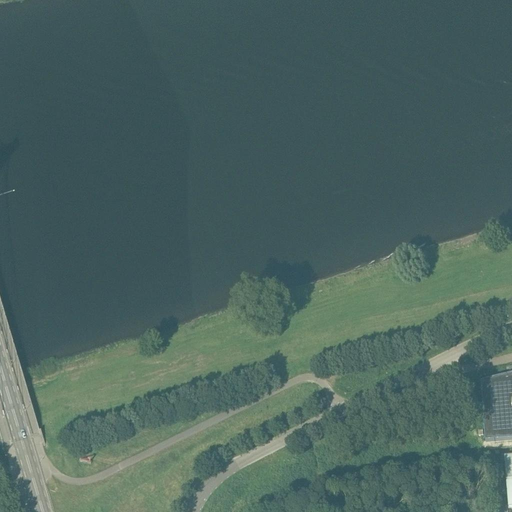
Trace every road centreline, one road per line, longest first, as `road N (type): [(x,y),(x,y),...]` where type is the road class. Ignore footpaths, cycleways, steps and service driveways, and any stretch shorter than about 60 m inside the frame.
road 1 (unclassified): [(340,410),(318,378),(302,377),(91,480),(69,481),(40,452),(0,317)]
road 2 (tertiary): [(340,410),(511,328)]
road 3 (tertiary): [(193,511),(227,470),(340,410)]
road 4 (primary): [(41,511),(0,369)]
